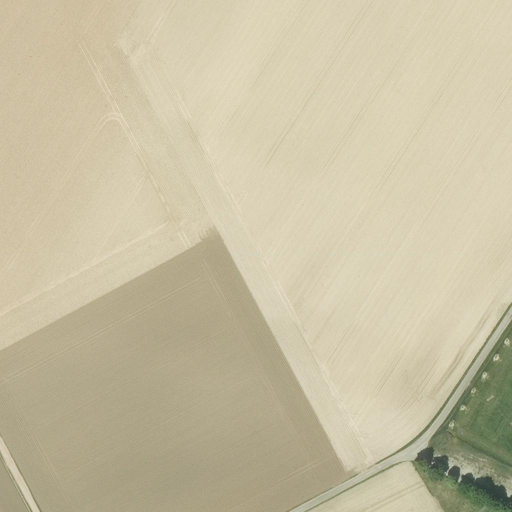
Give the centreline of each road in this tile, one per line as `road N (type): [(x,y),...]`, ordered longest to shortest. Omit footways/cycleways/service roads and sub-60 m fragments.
road 1 (unclassified): [(408,453),(437,427),(511,314)]
road 2 (unclassified): [(297,511),(408,453)]
